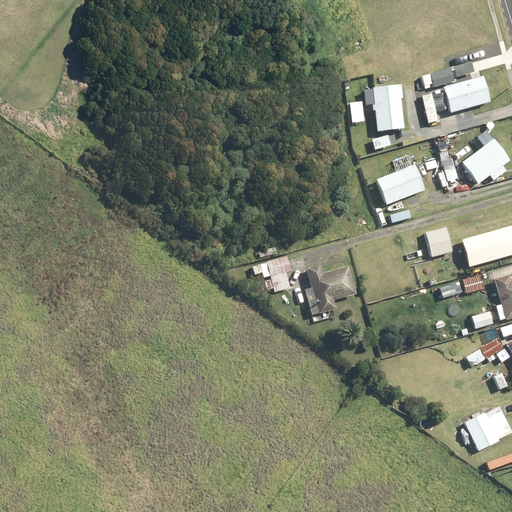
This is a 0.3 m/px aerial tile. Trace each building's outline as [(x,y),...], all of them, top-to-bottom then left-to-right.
[(469,65),(451,69),(454,80),(471,75),(469,65)] [(451,84),(447,70),(418,78),(422,90),(427,89),(426,87),(430,86),(431,89),(451,84)] [(486,105),(479,79),(439,90),(446,115),(486,105)] [(371,90),(368,91),(370,107),(368,108),(369,113),(371,113),(373,134),(400,132),(397,101),(399,101),(397,88),(380,89),(380,87),(371,88),(371,90)] [(388,147),(385,137),(365,143),(368,153),(388,147)] [(505,164),(490,142),(458,165),(474,187),(505,164)] [(379,159),(364,159),(364,168),(378,168),(379,159)] [(455,181),(449,160),(439,163),(440,167),(436,169),(437,174),(442,173),(444,183),(455,181)] [(439,185),(438,182),(443,181),(441,174),(436,175),(434,165),(423,168),(429,188),(439,185)] [(421,192),(412,167),(372,182),(382,208),(421,192)] [(511,256),(511,227),(459,242),(458,241),(453,243),(456,256),(461,255),(465,270),(511,256)] [(449,254),(443,230),(422,235),(429,260),(449,254)] [(260,265),(257,266),(249,269),(252,277),(260,275),(261,280),(267,278),(268,281),(263,283),(265,292),(271,290),(272,294),(288,290),(284,274),(288,273),(284,258),(274,261),(263,264),(260,265)] [(317,267),(303,271),(308,290),(301,292),(308,318),(333,312),(330,303),(353,297),(346,268),(319,275),(317,267)] [(414,274),(384,283),(387,294),(417,285),(414,274)] [(477,277),(459,282),(463,296),(481,291),(477,277)] [(503,323),(511,319),(511,281),(506,283),(505,278),(490,282),(498,307),(492,309),(496,323),(502,321),(503,323)] [(460,294),(456,284),(437,289),(440,300),(460,294)] [(490,326),(487,314),(469,319),(472,331),(490,326)] [(501,350),(495,340),(463,359),(469,369),(482,361),(483,361),(501,350)] [(511,340),(502,346),(511,363),(511,373),(507,377),(511,384),(511,340)] [(482,415),(461,425),(475,454),(496,444),(495,442),(510,435),(497,408),(482,415)] [(487,451),(478,455),(483,467),(492,463),(487,451)]
